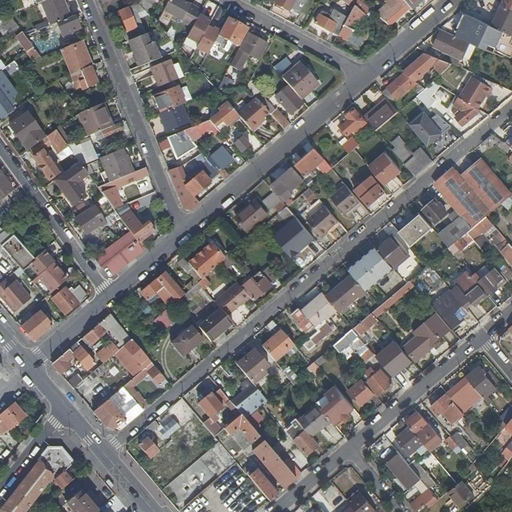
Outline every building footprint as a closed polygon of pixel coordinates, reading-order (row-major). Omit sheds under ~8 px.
[(71,17),(63,0),(47,0),(42,2),(49,21),(51,25),(57,23),(71,17)] [(149,14),(156,0),(148,0),(143,8),(145,10),(149,14)] [(175,0),(170,0),(169,3),(164,12),(168,14),(175,0)] [(202,11),(181,0),(175,0),(168,14),(193,27),(199,17),(202,11)] [(267,0),(290,12),(291,11),(299,15),(306,0),(267,0)] [(367,13),(369,10),(361,4),(359,1),(357,0),(356,0),(353,7),(347,18),(344,25),(337,36),(347,42),(353,31),(355,33),(365,16),(367,13)] [(392,0),(378,12),(375,15),(388,26),(391,24),(410,8),(402,0),(392,0)] [(402,0),(410,8),(411,10),(423,0),(402,0)] [(511,0),(505,0),(502,4),(511,8),(511,0)] [(137,13),(145,10),(143,8),(139,3),(120,11),(128,31),(142,26),(137,13)] [(511,8),(502,4),(491,26),(503,31),(511,35),(511,34),(511,8)] [(275,6),(272,10),(287,17),(290,12),(275,6)] [(315,24),(337,36),(344,25),(347,18),(333,11),(330,16),(321,11),(315,24)] [(0,22),(0,29),(5,37),(20,27),(11,15),(2,22),(0,22)] [(81,29),(75,16),(71,17),(57,23),(62,36),(81,29)] [(204,25),(206,21),(199,17),(193,27),(188,36),(187,37),(199,44),(206,30),(208,27),(204,25)] [(461,30),(457,37),(458,37),(469,42),(476,45),(479,47),(482,41),(496,47),(503,31),(491,26),(473,17),(466,32),(461,30)] [(238,47),(248,29),(228,18),(218,36),(238,47)] [(51,25),(49,21),(33,27),(34,28),(35,32),(51,25)] [(145,33),(142,26),(128,31),(125,33),(128,41),(145,33)] [(208,54),(219,33),(213,30),(211,33),(206,30),(199,44),(196,48),(208,54)] [(461,59),(469,42),(458,37),(457,39),(440,31),(433,47),(445,52),(442,60),(452,64),(454,65),(462,68),(463,65),(459,63),(461,59)] [(239,49),(251,56),(259,60),(268,44),(248,33),(239,49)] [(136,52),(142,66),(160,59),(154,43),(150,44),(146,34),(129,41),(134,52),(136,52)] [(22,43),(29,52),(34,48),(28,39),(22,43)] [(62,50),(72,74),(91,67),(93,66),(83,42),(62,50)] [(468,62),(476,45),(469,42),(461,59),(468,62)] [(362,53),(367,59),(374,52),(369,47),(362,53)] [(34,61),(41,57),(34,48),(29,52),(27,52),(34,61)] [(251,56),(239,49),(231,65),(242,71),(251,56)] [(442,73),(452,64),(425,54),(404,73),(415,81),(434,64),(442,73)] [(274,68),(283,77),(294,65),(285,57),(274,68)] [(148,69),(156,88),(178,80),(170,60),(148,69)] [(0,80),(0,82),(20,68),(15,61),(0,72),(0,80)] [(300,65),(283,80),(289,86),(302,101),(318,86),(300,65)] [(97,83),(91,67),(72,74),(76,84),(80,82),(82,88),(83,89),(97,83)] [(204,67),(198,71),(216,91),(220,85),(204,67)] [(461,72),(453,67),(442,82),(450,87),(461,72)] [(413,86),(420,94),(426,89),(415,81),(404,73),(382,92),(387,98),(391,102),(399,112),(406,106),(399,98),(413,86)] [(74,91),(82,88),(80,82),(76,84),(72,74),(64,78),(74,91)] [(221,84),(232,88),(234,80),(224,77),(221,84)] [(74,91),(64,78),(58,80),(74,102),(79,98),(74,91)] [(429,96),(438,84),(434,82),(426,89),(420,94),(417,97),(428,106),(433,100),(429,96)] [(0,84),(0,91),(5,98),(9,95),(1,84),(0,84)] [(251,85),(247,88),(255,97),(259,94),(251,85)] [(290,115),(304,103),(302,101),(289,86),(275,98),(290,115)] [(154,97),(161,114),(182,105),(185,104),(178,87),(154,97)] [(5,98),(0,91),(0,115),(2,118),(13,109),(5,98)] [(463,126),(481,110),(460,98),(456,95),(454,98),(456,99),(453,104),(463,111),(456,117),(463,126)] [(231,123),(239,117),(237,115),(222,98),(217,103),(214,100),(209,121),(214,127),(222,122),(226,127),(231,123)] [(264,117),(269,113),(263,107),(256,98),(237,115),(239,117),(240,118),(252,132),(260,125),(258,122),(264,117)] [(377,114),(391,102),(387,98),(373,110),(377,114)] [(377,114),(373,110),(365,117),(377,131),(387,122),(399,112),(391,102),(377,114)] [(80,114),(89,136),(95,134),(113,126),(107,110),(105,111),(102,105),(104,105),(104,103),(81,113),(80,114)] [(267,103),(263,107),(269,113),(284,130),(290,125),(287,123),(288,122),(276,109),(274,111),(267,103)] [(189,123),(182,105),(161,114),(159,115),(166,132),(189,123)] [(354,109),(346,116),(349,119),(341,127),(348,135),(352,131),(355,134),(367,124),(354,109)] [(444,134),(453,127),(438,115),(432,119),(426,112),(410,125),(429,147),(444,134)] [(18,117),(8,124),(21,141),(21,140),(29,150),(37,144),(45,138),(33,122),(27,126),(25,123),(23,124),(18,117)] [(232,125),(240,118),(239,117),(231,123),(232,125)] [(192,143),(214,127),(209,121),(183,132),(192,143)] [(413,153),(414,153),(387,122),(377,131),(396,154),(404,164),(415,155),(413,153)] [(125,130),(122,123),(113,126),(95,134),(98,141),(125,130)] [(73,143),(61,127),(56,130),(67,145),(73,143)] [(253,149),(260,144),(248,129),(242,133),(253,149)] [(62,158),(72,151),(67,145),(56,130),(47,137),(52,144),(62,158)] [(177,160),(196,148),(192,143),(183,132),(167,138),(177,160)] [(342,140),(351,150),(360,142),(353,134),(349,138),(347,135),(342,140)] [(511,163),(511,148),(511,149),(492,134),(483,142),(490,147),(495,143),(509,154),(510,152),(511,153),(511,155),(508,161),(511,163)] [(52,144),(47,137),(45,138),(37,144),(29,150),(28,150),(50,180),(59,173),(52,163),(54,162),(53,160),(51,161),(43,151),(52,144)] [(243,138),(235,145),(242,153),(250,146),(243,138)] [(77,149),(73,143),(67,145),(72,151),(80,162),(81,165),(97,159),(90,143),(77,149)] [(211,157),(222,170),(233,160),(222,147),(211,157)] [(420,147),(414,153),(413,153),(415,155),(404,164),(415,176),(432,161),(420,147)] [(102,158),(111,182),(134,173),(124,149),(102,158)] [(318,165),(326,174),(332,169),(315,149),(297,165),(306,176),(318,165)] [(387,155),(371,169),(386,187),(402,173),(387,155)] [(211,157),(207,160),(208,161),(219,174),(225,180),(225,181),(229,178),(228,177),(222,170),(211,157)] [(511,194),(482,159),(462,176),(493,211),(502,204),(511,195),(511,194)] [(343,160),(333,169),(339,177),(350,168),(343,160)] [(97,161),(83,167),(88,174),(89,175),(101,170),(97,161)] [(210,182),(219,174),(208,161),(199,169),(210,182)] [(76,183),(88,174),(83,167),(82,166),(81,165),(80,162),(55,180),(64,192),(68,189),(71,194),(68,196),(74,206),(87,197),(76,183)] [(149,175),(146,168),(134,173),(111,182),(98,188),(105,197),(114,210),(121,206),(114,189),(149,175)] [(210,182),(199,169),(193,174),(196,177),(185,186),(180,180),(181,179),(176,168),(169,172),(184,208),(191,210),(200,203),(194,196),(210,182)] [(291,192),(304,180),(294,168),(273,186),(287,203),(290,200),(289,198),(293,194),(291,192)] [(439,186),(458,209),(463,215),(454,223),(440,235),(450,247),(468,233),(487,216),(493,211),(462,176),(457,170),(439,186)] [(0,198),(13,188),(0,171),(0,198)] [(372,177),(356,190),(369,206),(385,192),(372,177)] [(64,192),(55,180),(53,181),(65,198),(68,196),(71,194),(68,189),(64,192)] [(346,216),(361,203),(346,185),(331,198),(346,216)] [(300,197),(305,203),(313,196),(308,190),(300,197)] [(305,203),(300,197),(289,206),(292,210),(297,205),(302,211),(308,206),(305,203)] [(256,200),(236,218),(248,231),(268,214),(256,200)] [(274,207),(280,213),(288,207),(283,200),(274,207)] [(435,201),(424,210),(435,224),(446,214),(435,201)] [(102,216),(92,204),(72,215),(88,236),(103,226),(98,219),(102,216)] [(322,236),(339,222),(325,205),(308,220),(322,236)] [(290,225),(298,219),(288,207),(280,213),(290,225)] [(448,216),(454,223),(463,215),(458,209),(448,216)] [(109,226),(120,219),(115,212),(104,220),(109,226)] [(130,213),(121,219),(130,232),(138,243),(155,231),(150,223),(142,229),(130,213)] [(412,247),(434,228),(421,214),(400,232),(412,247)] [(511,264),(511,246),(487,216),(468,233),(473,239),(483,251),(491,244),(486,238),(491,233),(494,236),(491,239),(511,264)] [(266,224),(271,230),(279,224),(274,218),(266,224)] [(298,219),(290,225),(287,228),(289,231),(300,221),(298,219)] [(24,248),(8,228),(0,234),(0,247),(4,243),(11,251),(8,254),(12,258),(24,248)] [(289,231),(287,228),(276,237),(288,251),(299,241),(289,231)] [(108,265),(116,275),(144,251),(138,243),(130,232),(94,258),(102,269),(108,265)] [(454,255),(473,239),(468,233),(450,247),(449,249),(454,255)] [(315,249),(320,245),(312,235),(307,239),(315,249)] [(395,236),(378,250),(387,261),(393,268),(409,253),(395,236)] [(4,243),(0,247),(0,250),(5,257),(8,254),(11,251),(4,243)] [(212,243),(188,264),(192,269),(199,276),(202,280),(221,264),(226,259),(223,255),(224,255),(213,243),(212,243)] [(34,260),(24,248),(12,258),(20,268),(23,272),(31,265),(36,261),(34,260)] [(377,248),(350,270),(353,273),(366,289),(368,292),(395,270),(393,268),(387,261),(378,250),(377,248)] [(49,256),(44,251),(34,260),(36,261),(31,265),(40,275),(54,262),(55,262),(50,256),(49,256)] [(235,262),(230,256),(226,259),(221,264),(226,269),(235,262)] [(188,272),(192,269),(188,264),(183,258),(177,263),(186,274),(188,272)] [(511,272),(503,260),(496,266),(511,285),(511,272)] [(64,274),(54,262),(39,276),(49,287),(64,274)] [(476,273),(472,277),(484,291),(488,295),(489,297),(507,283),(494,267),(489,271),(491,273),(487,276),(488,278),(482,283),(480,280),(481,279),(476,273)] [(465,268),(445,284),(454,294),(460,289),(455,282),(468,272),(465,268)] [(195,280),(199,276),(192,269),(188,272),(195,280)] [(259,272),(241,288),(251,299),(253,301),(271,286),(259,272)] [(474,306),(488,295),(484,291),(472,277),(468,272),(455,282),(460,289),(454,294),(466,308),(472,303),(474,306)] [(165,273),(157,279),(175,301),(176,302),(184,295),(165,273)] [(339,311),(366,289),(353,273),(326,296),(338,310),(339,311)] [(8,278),(0,284),(0,295),(15,313),(30,300),(15,282),(13,284),(8,278)] [(175,301),(157,279),(141,293),(147,301),(148,300),(150,304),(159,296),(169,308),(175,302),(175,301)] [(395,301),(414,285),(410,281),(407,284),(401,289),(392,297),(395,301)] [(181,307),(203,288),(199,282),(184,295),(176,302),(181,307)] [(251,299),(237,283),(215,302),(227,316),(233,311),(235,313),(251,299)] [(84,299),(79,292),(76,289),(70,294),(65,288),(52,299),(66,315),(84,299)] [(79,292),(84,299),(88,296),(82,289),(79,292)] [(317,328),(338,310),(326,296),(324,293),(303,312),(315,326),(317,328)] [(376,318),(395,301),(392,297),(381,306),(372,313),(376,318)] [(145,302),(140,307),(152,322),(158,317),(145,302)] [(175,321),(185,312),(181,307),(176,302),(175,302),(169,308),(166,310),(175,321)] [(151,346),(118,306),(109,313),(110,314),(117,323),(132,339),(143,353),(151,346)] [(308,332),(315,326),(303,312),(300,308),(293,314),(308,332)] [(366,308),(349,323),(354,329),(372,314),(366,308)] [(211,341),(233,323),(229,318),(227,316),(221,309),(199,327),(211,341)] [(175,321),(166,310),(158,317),(152,322),(162,334),(176,322),(175,321)] [(40,312),(22,328),(35,342),(53,326),(40,312)] [(361,335),(378,321),(376,318),(372,313),(372,314),(354,329),(353,330),(355,332),(357,330),(361,335)] [(432,345),(451,329),(448,325),(437,313),(419,329),(432,345)] [(93,344),(110,329),(117,323),(110,314),(82,339),(91,349),(94,346),(93,344)] [(457,318),(448,325),(451,329),(460,340),(468,334),(462,326),(463,324),(457,318)] [(266,326),(274,336),(281,330),(273,320),(266,326)] [(117,323),(110,329),(121,342),(117,346),(115,344),(98,358),(103,364),(105,362),(115,354),(132,339),(117,323)] [(191,326),(171,343),(182,356),(202,340),(191,326)] [(429,348),(432,345),(419,329),(415,332),(416,333),(418,335),(408,344),(404,347),(416,361),(430,350),(429,348)] [(289,349),(294,345),(281,330),(274,336),(262,346),(275,361),(289,349)] [(406,342),(408,344),(418,335),(416,333),(406,342)] [(352,341),(347,335),(334,346),(339,352),(352,341)] [(366,335),(361,338),(364,343),(374,354),(375,355),(380,350),(373,340),(371,341),(366,335)] [(131,372),(135,377),(152,363),(143,353),(132,339),(115,354),(124,364),(131,372)] [(314,354),(320,349),(325,345),(321,339),(309,349),(314,354)] [(87,349),(80,341),(52,365),(61,375),(71,367),(68,362),(74,357),(87,371),(95,363),(84,351),(87,349)] [(396,342),(378,359),(395,379),(414,362),(396,342)] [(327,343),(325,345),(320,349),(324,354),(326,352),(332,348),(327,343)] [(367,360),(374,354),(364,343),(357,349),(367,360)] [(294,355),(299,350),(297,349),(294,345),(289,349),(294,355)] [(254,349),(236,364),(246,375),(251,381),(269,366),(254,349)] [(331,358),(326,352),(324,354),(315,361),(320,367),(331,358)] [(313,375),(321,370),(316,362),(308,368),(313,375)] [(158,384),(165,379),(152,363),(135,377),(123,387),(137,403),(141,400),(136,394),(131,388),(149,373),(158,384)] [(290,366),(283,371),(292,381),(296,377),(298,376),(290,366)] [(365,372),(371,378),(377,373),(371,366),(365,372)] [(486,375),(487,374),(480,366),(469,376),(475,384),(474,385),(481,394),(493,384),(486,375)] [(381,369),(377,373),(371,378),(365,383),(375,395),(378,397),(393,384),(381,369)] [(486,375),(493,384),(497,380),(490,372),(487,374),(486,375)] [(78,375),(68,383),(74,389),(83,381),(78,375)] [(304,391),(306,389),(296,377),(292,381),(291,382),(298,389),(304,391)] [(463,413),(483,396),(481,394),(474,385),(467,377),(461,382),(455,388),(447,394),(454,402),(463,413)] [(361,407),(375,395),(365,383),(363,380),(349,392),(361,407)] [(256,402),(263,396),(253,384),(232,402),(240,412),(255,400),(256,402)] [(355,409),(336,386),(326,394),(332,401),(323,410),(331,420),(336,425),(343,419),(344,420),(350,415),(349,414),(355,409)] [(118,410),(109,400),(99,408),(94,413),(107,428),(115,429),(125,420),(129,423),(143,411),(137,403),(123,387),(114,395),(116,397),(118,396),(125,405),(118,410)] [(228,411),(235,420),(242,414),(240,412),(232,402),(220,389),(213,395),(211,393),(198,404),(211,419),(204,424),(215,438),(222,431),(215,423),(221,418),(217,413),(224,407),(223,406),(225,404),(230,409),(228,411)] [(116,397),(114,395),(109,400),(118,410),(125,405),(118,396),(116,397)] [(453,424),(465,415),(463,413),(454,402),(453,402),(447,395),(431,407),(438,415),(443,412),(453,424)] [(255,400),(240,412),(242,414),(246,420),(268,401),(263,396),(256,402),(255,400)] [(147,408),(141,400),(137,403),(143,411),(147,408)] [(26,415),(14,402),(0,413),(0,429),(4,434),(26,415)] [(322,427),(331,420),(323,410),(319,405),(300,421),(312,436),(322,427)] [(197,431),(204,424),(188,406),(184,410),(193,420),(190,423),(197,431)] [(508,425),(511,419),(511,409),(502,419),(504,421),(507,425),(508,425)] [(249,418),(255,425),(262,419),(256,412),(249,418)] [(419,412),(406,423),(410,427),(423,442),(436,432),(419,412)] [(252,444),(261,437),(246,420),(242,414),(235,420),(225,429),(231,436),(239,429),(252,444)] [(352,418),(350,415),(344,420),(346,423),(352,418)] [(164,420),(168,426),(173,422),(169,416),(164,420)] [(309,455),(320,445),(312,436),(300,421),(299,420),(293,426),(301,436),(296,440),(309,455)] [(159,426),(155,421),(145,429),(148,432),(152,433),(159,426)] [(179,429),(173,422),(168,426),(159,434),(164,441),(179,429)] [(410,454),(424,443),(423,442),(410,427),(397,439),(410,454)] [(458,432),(451,437),(456,442),(466,455),(472,449),(458,432)] [(148,438),(139,445),(151,458),(159,451),(150,440),(152,439),(150,436),(148,438)] [(451,446),(456,442),(451,437),(451,436),(446,440),(451,446)] [(253,451),(285,489),(296,479),(283,463),(262,439),(260,441),(262,443),(253,451)] [(219,443),(165,487),(179,504),(192,493),(195,496),(235,463),(219,443)] [(65,471),(67,469),(74,464),(62,448),(48,449),(38,461),(52,477),(55,480),(65,471)] [(242,453),(234,460),(237,463),(241,468),(249,462),(242,453)] [(409,489),(421,479),(409,465),(400,454),(388,465),(409,489)] [(288,459),(283,463),(296,479),(301,475),(288,459)] [(415,460),(409,465),(421,479),(430,489),(435,484),(415,460)] [(24,511),(52,477),(38,461),(1,509),(0,511),(24,511)] [(251,464),(243,471),(270,502),(278,494),(257,470),(251,475),(249,472),(254,468),(251,464)] [(75,478),(67,469),(65,471),(72,480),(75,478)] [(72,480),(65,471),(55,480),(62,489),(72,480)] [(475,498),(462,481),(458,484),(447,493),(461,509),(475,498)] [(416,511),(428,503),(431,507),(439,500),(430,489),(411,505),(416,511)] [(67,502),(74,511),(100,511),(82,490),(67,502)] [(376,511),(359,492),(348,501),(353,507),(357,511),(376,511)]
